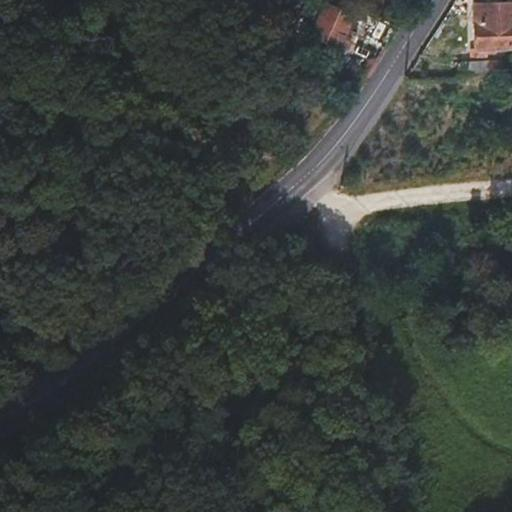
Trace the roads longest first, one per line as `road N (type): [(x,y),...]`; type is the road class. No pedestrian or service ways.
road 1 (unclassified): [(0,423),(160,318),(293,190),(345,131),(430,0)]
road 2 (track): [(293,190),(332,207),(511,185)]
